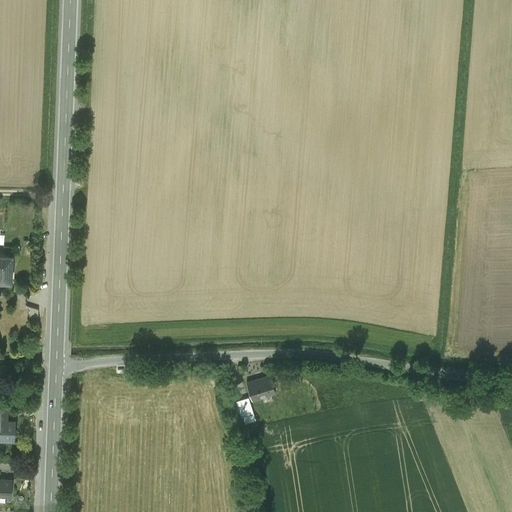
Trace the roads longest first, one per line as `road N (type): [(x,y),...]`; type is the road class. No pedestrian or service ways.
road 1 (unclassified): [(511,376),(461,378),(315,353),(56,366)]
road 2 (primary): [(73,0),(56,366)]
road 3 (primary): [(56,366),(50,511)]
